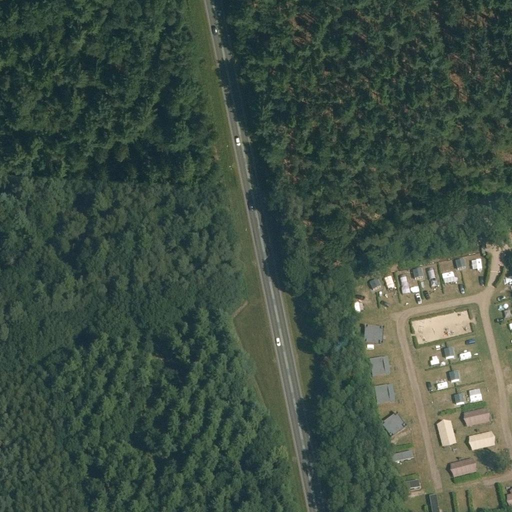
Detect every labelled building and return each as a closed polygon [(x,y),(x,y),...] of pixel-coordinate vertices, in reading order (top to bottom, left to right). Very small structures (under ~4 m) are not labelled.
[(396,256),(394,250),(385,253),(386,259),(396,256)] [(457,271),(465,269),(463,261),(455,262),(457,271)] [(482,268),(471,271),(475,287),(482,284),(480,276),(484,275),(482,268)] [(414,281),(422,279),(420,271),(413,272),(414,281)] [(456,274),(458,292),(465,291),(463,274),(456,274)] [(446,278),(439,279),(441,295),(448,294),(446,278)] [(373,292),(380,289),(376,281),(369,284),(373,292)] [(414,283),(405,284),(406,300),(415,300),(414,283)] [(435,319),(421,323),(423,329),(437,326),(435,319)] [(454,329),(472,327),(471,319),(453,322),(454,329)] [(372,339),(387,335),(385,328),(370,333),(372,339)] [(452,351),(458,349),(457,346),(468,343),(465,331),(449,335),(452,351)] [(424,339),(425,345),(445,342),(444,337),(424,339)] [(388,353),(387,346),(373,347),(374,355),(388,353)] [(446,360),(453,358),(452,350),(444,352),(446,360)] [(375,363),(376,370),(391,368),(390,361),(375,363)] [(434,378),(452,374),(450,367),(432,372),(434,378)] [(449,375),(451,384),(459,382),(457,374),(449,375)] [(377,379),(378,385),(395,383),(394,377),(377,379)] [(453,385),(435,388),(436,395),(454,392),(453,385)] [(383,403),(393,402),(392,391),(382,392),(383,403)] [(450,392),(441,395),(443,401),(452,398),(450,392)] [(454,398),(456,407),(464,405),(462,397),(454,398)] [(399,409),(391,411),(390,406),(383,408),(385,419),(401,415),(399,409)] [(406,424),(389,428),(390,434),(408,430),(406,424)]
